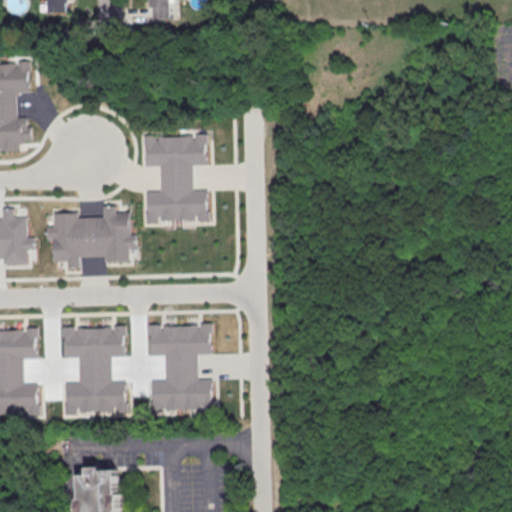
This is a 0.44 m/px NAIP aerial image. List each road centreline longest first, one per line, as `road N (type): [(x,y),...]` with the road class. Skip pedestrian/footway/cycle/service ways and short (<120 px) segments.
road 1 (residential): [(250,112),(261,511)]
road 2 (residential): [(256,293),(0,299)]
